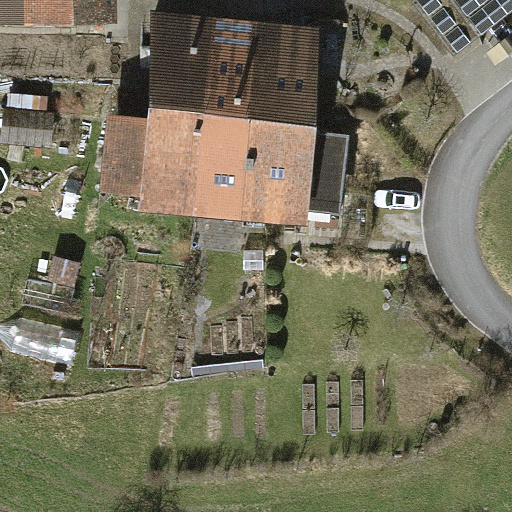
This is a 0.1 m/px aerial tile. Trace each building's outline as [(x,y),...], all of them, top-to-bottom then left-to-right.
[(21,0),(22,23),(117,23),(116,0),(21,0)] [(511,12),(511,0),(412,0),(451,54),(511,12)] [(145,95),(200,100),(209,10),(150,5),(145,95)] [(200,100),(191,207),(236,211),(246,105),(311,111),(320,20),(209,10),(200,100)] [(191,207),(200,100),(145,95),(144,109),(105,106),(99,183),(137,186),(135,202),(191,207)] [(311,111),(246,105),(236,211),(307,218),(309,204),(339,207),(346,134),(310,131),(311,111)]
